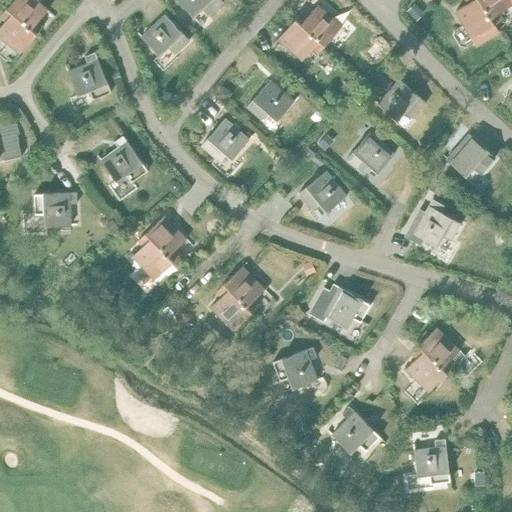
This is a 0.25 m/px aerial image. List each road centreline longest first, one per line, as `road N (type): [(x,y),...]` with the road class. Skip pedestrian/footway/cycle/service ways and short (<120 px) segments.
road 1 (residential): [(373,2),(511,139)]
road 2 (residential): [(158,135),(277,0)]
road 3 (residential): [(419,278),(254,222)]
road 4 (residential): [(158,135),(94,1)]
road 5 (residential): [(254,222),(198,182),(158,135)]
road 6 (residential): [(13,91),(94,1)]
